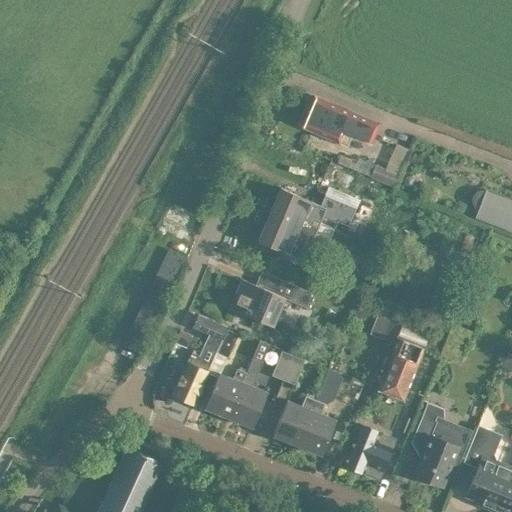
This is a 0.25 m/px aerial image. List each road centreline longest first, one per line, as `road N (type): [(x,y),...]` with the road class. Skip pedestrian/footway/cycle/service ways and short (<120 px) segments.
road 1 (unclassified): [(120,405),(163,332),(300,0)]
road 2 (unclassified): [(373,511),(120,405)]
road 3 (unclassified): [(17,511),(89,425),(120,405)]
